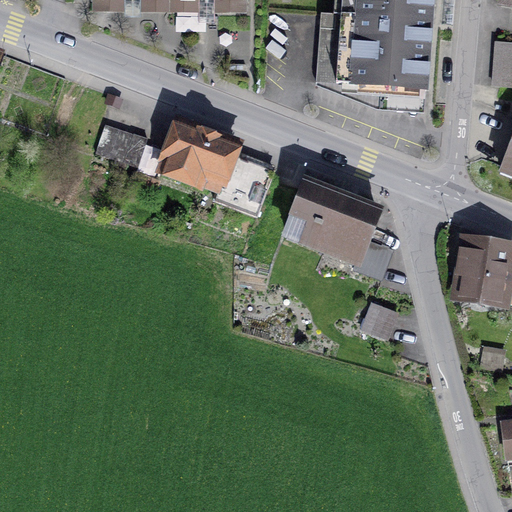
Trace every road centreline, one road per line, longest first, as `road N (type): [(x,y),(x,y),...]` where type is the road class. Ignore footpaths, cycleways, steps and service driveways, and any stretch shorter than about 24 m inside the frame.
road 1 (tertiary): [(423,184),(0,24)]
road 2 (residential): [(423,184),(416,226),(493,511)]
road 3 (residential): [(471,0),(452,196)]
